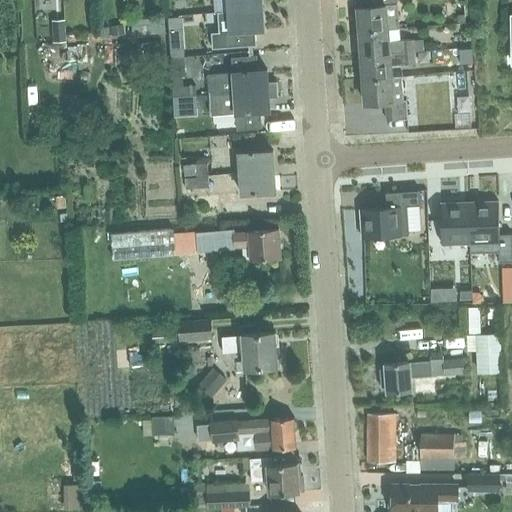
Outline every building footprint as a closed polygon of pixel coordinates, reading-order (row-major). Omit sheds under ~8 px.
[(228,0),(229,11),(263,8),(262,0),(228,0)] [(360,31),(390,29),(400,28),(397,0),(367,0),(368,6),(359,7),(360,31)] [(265,29),(263,8),(229,11),(218,12),(219,31),(212,32),(213,48),(257,45),(256,30),(265,29)] [(466,22),(465,14),(458,15),(458,23),(466,22)] [(170,17),(171,28),(182,27),(181,16),(170,17)] [(165,18),(132,19),(133,35),(166,34),(165,18)] [(126,34),(124,24),(112,26),(113,36),(126,34)] [(64,25),(54,25),(55,41),(65,41),(64,25)] [(110,36),(109,27),(99,28),(100,37),(110,36)] [(414,40),(391,42),(390,29),(360,31),(362,55),(416,52),(424,51),(424,41),(414,42),(414,40)] [(80,48),(51,45),(48,64),(78,68),(80,48)] [(475,64),(473,50),(461,52),(463,65),(475,64)] [(394,77),(393,65),(416,64),(416,52),(362,55),(364,79),(394,77)] [(209,94),(278,89),(277,81),(267,82),(266,71),(268,70),(268,69),(258,70),(257,55),(231,57),(232,72),(207,74),(209,94)] [(394,77),(364,79),(366,104),(386,102),(400,101),(404,101),(402,76),(394,77)] [(173,86),(173,96),(192,95),(191,85),(173,86)] [(236,129),(242,129),(262,127),(261,111),(270,110),(270,109),(269,109),(268,98),(279,97),(278,89),(209,94),(211,115),(235,113),(236,129)] [(196,95),(192,95),(173,96),(175,116),(198,115),(196,95)] [(401,119),(400,101),(386,102),(388,120),(401,119)] [(240,173),(275,171),(273,150),(239,153),(240,173)] [(197,176),(209,175),(208,163),(185,165),(185,177),(197,176)] [(276,191),(275,171),(240,173),(242,194),(276,191)] [(209,175),(197,176),(197,178),(185,179),(186,189),(210,187),(209,175)] [(387,206),(361,208),(363,238),(410,235),(409,230),(421,229),(420,205),(422,205),(420,190),(386,192),(387,206)] [(67,207),(66,196),(56,196),(57,208),(67,207)] [(499,201),(470,202),(471,243),(470,243),(471,253),(499,252),(500,262),(511,261),(511,233),(500,234),(499,201)] [(470,202),(441,203),(442,244),(470,243),(471,243),(470,202)] [(197,256),(196,227),(110,229),(111,258),(197,256)] [(250,259),(261,259),(281,257),(279,228),(233,232),(234,245),(249,244),(250,259)] [(222,232),(198,234),(199,250),(224,248),(222,232)] [(443,287),(431,288),(431,299),(431,301),(444,300),(443,287)] [(461,290),(461,298),(473,298),(473,291),(473,290),(461,290)] [(479,291),(473,291),(473,298),(473,302),(484,302),(483,295),(479,291)] [(481,306),(470,307),(470,333),(481,332),(481,306)] [(500,318),(500,306),(487,307),(488,318),(500,318)] [(210,318),(178,321),(179,340),(211,338),(210,318)] [(400,329),(400,340),(423,339),(423,328),(400,329)] [(169,342),(168,331),(153,332),(154,343),(169,342)] [(244,369),(258,368),(277,366),(275,332),(221,336),(222,352),(243,351),(244,369)] [(478,373),(503,372),(501,333),(476,335),(478,373)] [(431,360),(405,362),(385,363),(387,391),(415,389),(414,377),(433,376),(433,375),(466,372),(465,357),(444,359),(443,355),(431,356),(431,360)] [(210,399),(229,379),(215,367),(197,387),(210,399)] [(468,425),(480,425),(481,411),(468,411),(468,425)] [(397,413),(392,413),(369,413),(368,460),(396,461),(397,413)] [(175,434),(174,416),(153,417),(154,435),(175,434)] [(240,420),(212,422),(213,441),(239,439),(239,449),(256,448),(256,449),(274,448),(277,448),(297,447),(295,417),(275,418),(244,420),(240,420)] [(461,434),(421,434),(421,470),(454,470),(454,456),(467,457),(467,443),(461,442),(461,434)] [(299,475),(298,463),(272,465),(271,457),(251,458),(244,458),(244,469),(252,468),(253,481),(269,480),(270,493),(300,491),(300,490),(304,490),(303,475),(299,475)] [(507,482),(511,481),(511,473),(469,473),(468,491),(499,491),(499,480),(507,480),(507,482)] [(62,507),(79,507),(79,481),(62,481),(62,507)] [(222,507),(247,506),(251,505),(250,490),(227,492),(227,483),(195,485),(196,509),(222,508),(222,507)] [(458,485),(414,484),(394,484),(393,511),(441,511),(442,499),(458,499),(458,485)] [(177,487),(178,501),(189,501),(189,487),(177,487)]
